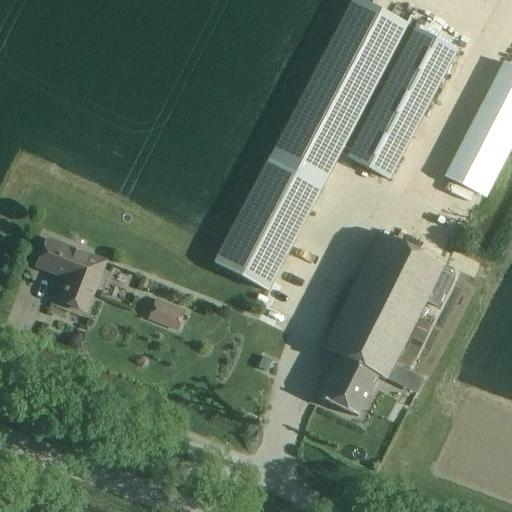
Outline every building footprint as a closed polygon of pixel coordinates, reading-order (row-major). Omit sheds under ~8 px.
[(352,0),(270,156),(213,263),(267,292),(323,185),(406,27),(355,0),(352,0)] [(388,182),(457,52),(413,29),(344,159),(388,182)] [(485,200),(511,148),(511,66),(503,62),(443,178),(485,200)] [(337,357),(317,398),(357,417),(377,377),(386,381),(393,366),(419,316),(426,319),(431,306),(436,308),(451,277),(441,272),(443,266),(379,234),(321,349),(337,357)] [(87,314),(107,263),(49,241),(39,268),(70,280),(61,304),(87,314)] [(176,332),(184,311),(155,300),(146,321),(176,332)] [(263,358),(257,368),(265,373),(271,363),(263,358)]
